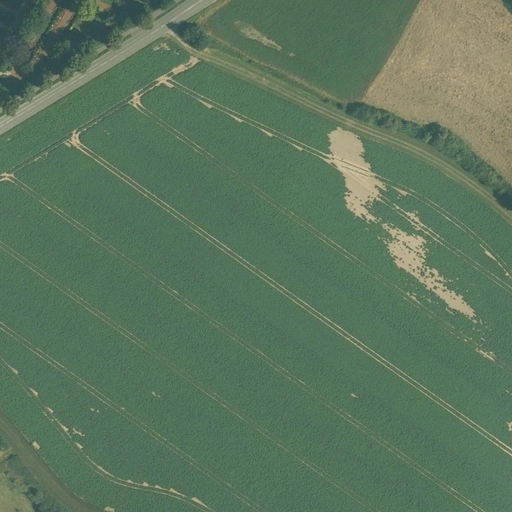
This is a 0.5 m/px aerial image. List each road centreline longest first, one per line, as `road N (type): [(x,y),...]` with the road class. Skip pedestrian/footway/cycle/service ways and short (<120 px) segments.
road 1 (track): [(166,23),(186,46),(471,182),(511,217)]
road 2 (secondary): [(201,0),(0,126)]
road 3 (track): [(0,422),(53,484),(91,511)]
